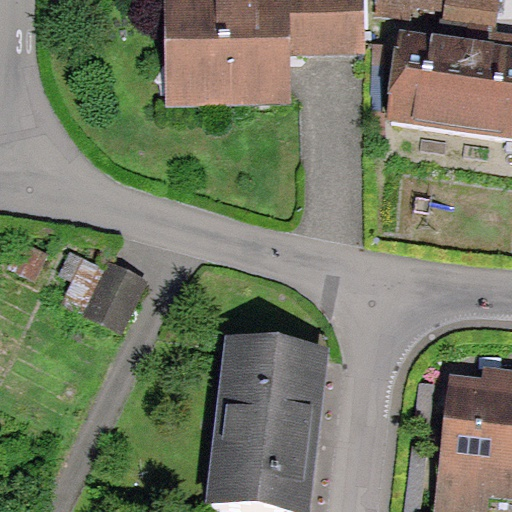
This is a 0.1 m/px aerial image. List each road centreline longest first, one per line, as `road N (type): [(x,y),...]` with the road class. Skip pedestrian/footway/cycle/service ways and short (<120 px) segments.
road 1 (residential): [(386,280),(96,199),(11,165)]
road 2 (residential): [(353,511),(386,280)]
road 3 (residential): [(16,0),(11,165)]
road 4 (residential): [(511,289),(386,280)]
